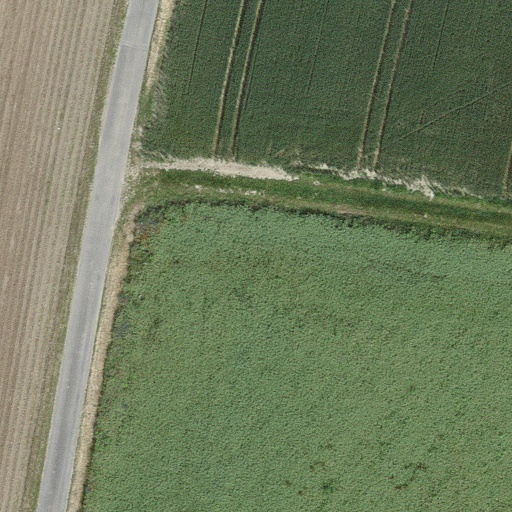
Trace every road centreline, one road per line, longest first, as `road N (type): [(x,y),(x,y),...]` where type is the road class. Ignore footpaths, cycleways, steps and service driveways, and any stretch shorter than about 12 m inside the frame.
road 1 (unclassified): [(54,511),(106,171),(150,0)]
road 2 (track): [(511,225),(106,171)]
